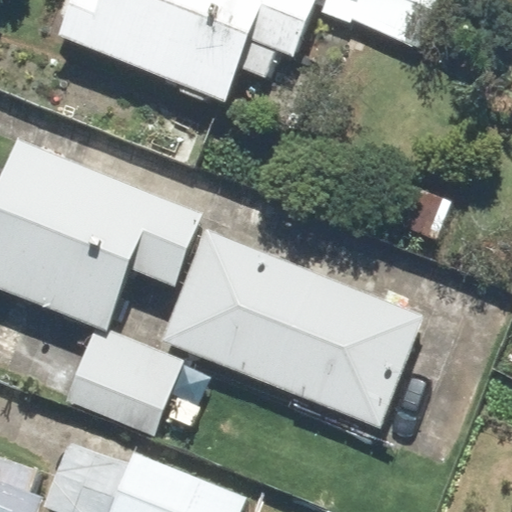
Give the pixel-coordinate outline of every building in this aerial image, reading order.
[(305,70),(330,0),(64,0),(50,39),(220,100),(240,46),(305,70)] [(0,295),(118,336),(135,288),(180,304),(209,222),(178,212),(161,200),(0,144),(0,295)] [(216,238),(173,347),(383,431),(427,322),(216,238)] [(151,440),(177,376),(90,341),(65,406),(151,440)] [(244,511),(248,503),(143,462),(123,511),(244,511)] [(0,493),(0,511),(54,511),(55,511),(0,493)]
